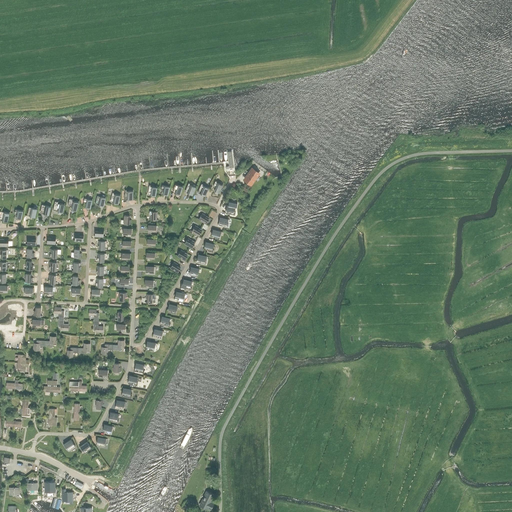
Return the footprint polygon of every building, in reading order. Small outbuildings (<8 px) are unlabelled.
[(251,184),(259,174),(252,169),(245,179),(251,184)] [(218,183),(215,182),(213,186),(216,187),(216,188),(214,191),(219,193),(219,194),(223,184),(222,185),(218,183)] [(191,185),(188,184),(187,188),(189,190),(188,193),(192,195),(192,196),(196,186),(196,187),(191,185)] [(165,186),(162,185),(161,190),(164,190),(164,191),(163,194),(168,195),(168,196),(170,186),(170,187),(165,186)] [(178,185),(175,185),(174,189),(177,190),(176,191),(175,194),(180,195),(180,196),(183,186),(183,185),(183,187),(178,185)] [(201,185),(198,193),(205,196),(205,197),(209,187),(209,188),(204,186),(201,185)] [(155,197),(156,197),(157,186),(157,188),(152,187),(149,186),(149,191),(151,191),(151,192),(151,195),(156,196),(155,197)] [(133,201),(133,190),(133,191),(128,191),(125,191),(125,196),(128,196),(128,197),(128,200),(133,200),(133,201)] [(115,195),(113,194),(112,198),(114,199),(114,200),(113,203),(118,204),(118,205),(121,194),(120,194),(120,196),(115,194),(115,195)] [(101,197),(97,196),(95,204),(103,206),(103,207),(104,207),(106,196),(105,198),(101,197)] [(87,199),(84,198),(83,203),(86,203),(85,207),(90,209),(93,199),(92,199),(92,200),(87,199)] [(74,201),(71,201),(70,205),(72,206),(72,210),(76,211),(79,201),(78,202),(74,201)] [(54,203),(53,210),(58,211),(58,212),(63,213),(62,214),(63,214),(65,203),(64,204),(60,203),(60,204),(56,203),(55,202),(54,203)] [(227,205),(226,210),(229,211),(230,211),(230,214),(234,215),(235,212),(236,207),(237,208),(238,204),(229,202),(228,205),(226,205),(227,205)] [(46,206),(43,205),(42,210),(45,210),(44,214),(49,215),(48,216),(49,216),(51,205),(51,207),(46,206)] [(32,208),(29,207),(28,212),(31,212),(30,216),(35,218),(37,208),(37,209),(32,208)] [(18,210),(15,210),(14,214),(17,215),(16,219),(21,220),(23,210),(23,211),(18,210)] [(4,212),(1,212),(0,211),(0,216),(3,217),(2,221),(7,222),(7,223),(10,212),(9,212),(9,213),(4,212)] [(157,220),(158,212),(152,211),(152,214),(152,215),(150,215),(149,220),(152,220),(159,220),(157,220)] [(205,217),(207,215),(203,213),(201,215),(199,219),(198,218),(198,219),(207,224),(206,223),(209,219),(206,218),(205,217)] [(129,219),(129,216),(124,215),(124,224),(122,224),(129,224),(132,225),(132,220),(129,220),(129,219)] [(219,222),(218,225),(222,226),(227,227),(227,224),(228,220),(230,220),(219,217),(220,218),(219,222)] [(158,226),(147,225),(148,225),(148,230),(151,230),(152,230),(152,233),(156,233),(156,231),(157,231),(157,226),(158,226)] [(198,229),(200,227),(196,225),(194,227),(192,231),(191,230),(190,231),(200,236),(199,236),(202,231),(199,230),(198,229)] [(123,236),(127,236),(128,234),(129,234),(132,234),(132,229),(133,229),(122,228),(123,228),(123,233),(123,236)] [(223,232),(212,229),(212,230),(213,230),(212,235),(215,235),(216,236),(215,238),(219,240),(220,237),(221,232),(223,232)] [(191,242),(192,239),(189,237),(187,239),(185,243),(183,243),(193,248),(192,248),(195,244),(192,242),(191,242)] [(157,240),(157,239),(147,239),(147,244),(150,244),(151,244),(151,247),(156,247),(156,244),(156,240),(157,240)] [(132,241),(121,240),(121,241),(123,241),(122,246),(122,248),(127,249),(127,246),(128,246),(131,246),(131,241),(132,241)] [(100,241),(99,241),(98,245),(100,245),(100,250),(105,250),(105,241),(107,241),(100,241)] [(215,244),(205,242),(206,242),(204,247),(207,248),(208,248),(208,251),(212,252),(213,249),(214,244),(215,245),(215,244)] [(34,257),(34,253),(32,253),(32,249),(27,248),(27,257),(25,257),(32,257),(34,257)] [(8,250),(2,250),(0,249),(0,254),(1,254),(1,259),(7,259),(7,250),(8,250)] [(53,249),(51,249),(51,254),(52,254),(52,258),(57,258),(58,250),(59,250),(59,249),(53,249)] [(81,258),(81,253),(80,253),(80,249),(75,249),(74,257),(73,257),(79,258),(81,258)] [(184,254),(185,251),(181,249),(180,252),(180,251),(178,256),(176,255),(186,261),(186,260),(185,260),(188,256),(185,254),(184,254)] [(157,253),(146,252),(146,253),(146,258),(149,258),(150,258),(150,260),(155,261),(155,258),(155,253),(157,253)] [(100,253),(98,253),(98,258),(99,258),(99,262),(104,262),(105,254),(106,254),(100,253)] [(131,254),(120,253),(122,253),(121,258),(122,258),(121,261),(126,261),(126,258),(127,259),(130,259),(131,254)] [(208,257),(198,254),(198,255),(197,259),(200,260),(201,260),(200,263),(205,264),(206,261),(207,257),(208,257)] [(33,270),(33,265),(32,265),(32,261),(27,261),(26,269),(25,269),(31,270),(33,270)] [(177,266),(178,264),(174,261),(173,264),(170,268),(169,267),(178,273),(179,272),(178,272),(180,268),(178,266),(177,266)] [(52,262),(50,262),(50,267),(51,267),(51,271),(56,271),(57,263),(58,263),(58,262),(52,262)] [(80,271),(80,267),(79,267),(79,263),(74,262),(73,271),(72,271),(78,271),(80,271)] [(130,266),(120,265),(120,266),(121,266),(121,271),(121,273),(125,274),(125,271),(126,271),(130,271),(130,266)] [(99,266),(97,266),(97,270),(99,270),(98,275),(104,275),(104,266),(105,266),(99,266)] [(156,267),(145,266),(146,266),(145,271),(148,271),(150,271),(149,274),(154,274),(154,272),(154,267),(156,267)] [(201,269),(190,267),(191,267),(190,272),(193,273),(193,272),(194,273),(193,276),(198,277),(198,274),(199,269),(201,269)] [(32,282),(32,278),(31,278),(31,274),(26,273),(26,282),(24,282),(31,282),(32,282)] [(51,275),(49,275),(49,279),(51,280),(50,284),(55,284),(56,276),(57,276),(58,275),(51,275)] [(79,285),(79,280),(78,280),(78,276),(73,276),(73,284),(71,284),(78,285),(79,285)] [(98,278),(97,278),(96,283),(98,283),(98,287),(103,287),(103,279),(105,279),(98,278)] [(130,279),(119,278),(120,278),(120,283),(120,286),(125,286),(125,283),(126,283),(126,284),(129,284),(129,279),(130,279)] [(182,283),(181,287),(186,288),(190,289),(191,286),(192,282),(193,282),(183,279),(184,280),(183,283),(182,283)] [(155,281),(155,280),(144,280),(145,280),(145,285),(148,285),(149,285),(149,288),(153,288),(153,285),(154,281),(155,281)] [(186,294),(176,291),(176,292),(175,297),(178,297),(179,297),(178,300),(183,301),(183,299),(184,299),(185,294),(186,294)] [(127,297),(128,293),(125,293),(125,292),(119,292),(118,292),(120,292),(119,301),(125,301),(125,298),(125,297),(127,297)] [(148,294),(145,294),(145,298),(146,298),(145,302),(152,303),(153,294),(154,295),(154,294),(148,294)] [(179,306),(168,304),(169,304),(168,309),(171,310),(172,310),(171,313),(176,314),(176,311),(178,306),(179,307),(179,306)] [(18,306),(8,305),(8,309),(14,310),(14,314),(17,314),(18,306)] [(40,316),(41,307),(36,307),(36,311),(33,311),(33,315),(35,316),(42,316),(40,316)] [(59,319),(64,319),(64,311),(61,311),(61,308),(55,307),(54,313),(59,313),(59,319)] [(94,321),(99,321),(99,313),(96,313),(96,310),(90,309),(89,315),(94,315),(94,321)] [(123,315),(123,312),(118,312),(117,320),(116,320),(122,321),(125,321),(126,316),(123,316),(123,315)] [(162,317),(160,324),(168,326),(169,323),(170,319),(172,319),(161,316),(162,317)] [(44,325),(44,320),(43,320),(32,319),(32,320),(32,324),(36,325),(36,327),(41,328),(41,325),(44,325)] [(64,324),(64,319),(59,319),(58,327),(62,327),(61,330),(68,330),(68,324),(64,324)] [(98,326),(99,321),(94,321),(93,329),(96,329),(96,332),(103,332),(103,327),(98,326)] [(15,323),(11,323),(11,327),(5,326),(5,330),(14,331),(15,323)] [(126,325),(126,324),(116,324),(117,324),(117,329),(117,332),(121,332),(121,329),(122,329),(125,330),(126,325)] [(164,331),(154,329),(153,334),(156,335),(157,335),(157,338),(161,339),(162,336),(163,331),(164,332),(164,331)] [(45,341),(45,346),(53,346),(53,343),(56,343),(56,337),(51,336),(50,341),(45,341)] [(45,346),(45,341),(37,340),(37,344),(34,343),(34,350),(39,350),(39,346),(45,346)] [(113,345),(113,350),(121,350),(121,347),(124,347),(124,341),(119,340),(118,345),(113,345)] [(157,343),(147,341),(146,341),(147,342),(146,346),(149,347),(150,347),(149,350),(154,351),(155,348),(156,343),(157,344),(157,343)] [(78,348),(78,353),(86,353),(87,350),(89,350),(90,344),(84,344),(84,348),(78,348)] [(113,350),(113,345),(105,344),(105,347),(102,347),(102,354),(107,354),(107,350),(113,350)] [(78,353),(78,348),(70,348),(70,351),(67,351),(67,357),(73,357),(73,353),(78,353)] [(18,363),(29,364),(30,360),(26,360),(26,355),(19,355),(18,363)] [(121,372),(121,367),(119,367),(119,366),(119,363),(114,363),(114,362),(113,373),(114,373),(114,372),(118,372),(121,372)] [(29,367),(29,364),(18,363),(17,371),(26,372),(26,367),(29,367)] [(136,363),(134,371),(143,373),(143,370),(144,365),(146,365),(135,363),(136,363)] [(109,370),(98,369),(98,370),(99,370),(99,375),(99,377),(103,378),(104,375),(105,375),(108,375),(108,370),(109,370)] [(139,378),(129,375),(129,376),(128,381),(131,381),(132,381),(132,384),(136,385),(137,382),(138,378),(139,378)] [(44,392),(52,392),(53,380),(48,380),(47,385),(48,385),(48,384),(49,384),(49,387),(44,386),(44,392)] [(53,380),(52,392),(60,392),(60,387),(56,387),(56,385),(57,385),(58,380),(53,380)] [(15,383),(14,389),(23,389),(23,384),(17,384),(18,381),(15,381),(15,383)] [(70,381),(69,386),(70,386),(70,390),(78,391),(78,386),(79,386),(79,382),(70,381)] [(78,386),(78,391),(86,391),(87,386),(82,386),(82,381),(79,381),(79,382),(79,386),(78,386)] [(132,394),(131,394),(132,390),(133,390),(123,388),(122,388),(123,388),(122,393),(122,396),(124,397),(125,396),(126,396),(126,397),(131,398),(132,394)] [(104,405),(104,400),(101,400),(97,400),(97,398),(96,398),(96,409),(96,408),(101,409),(101,406),(101,405),(104,405)] [(116,405),(115,408),(119,409),(124,410),(124,407),(125,402),(127,402),(116,400),(117,400),(116,405)] [(120,415),(120,414),(110,412),(110,413),(109,417),(112,418),(113,418),(113,421),(117,422),(118,419),(119,414),(120,415)] [(13,426),(14,421),(14,417),(11,417),(10,421),(5,420),(5,426),(13,426)] [(114,427),(103,424),(103,425),(104,425),(103,430),(106,430),(107,430),(106,433),(111,434),(112,431),(113,427),(114,427)] [(108,439),(97,437),(98,437),(97,442),(98,442),(97,445),(105,447),(105,444),(106,439),(108,439)] [(72,439),(63,445),(64,444),(67,448),(69,447),(74,444),(71,440),(72,439)] [(88,441),(79,447),(80,447),(80,446),(83,451),(85,449),(90,446),(87,442),(88,441)] [(45,492),(55,492),(55,482),(45,482),(45,492)] [(62,488),(62,500),(66,500),(65,499),(69,499),(69,500),(70,500),(70,503),(72,503),(72,500),(73,500),(72,491),(65,491),(65,488),(62,488)] [(215,495),(206,491),(199,506),(208,510),(208,509),(211,511),(214,503),(212,502),(215,495)]
